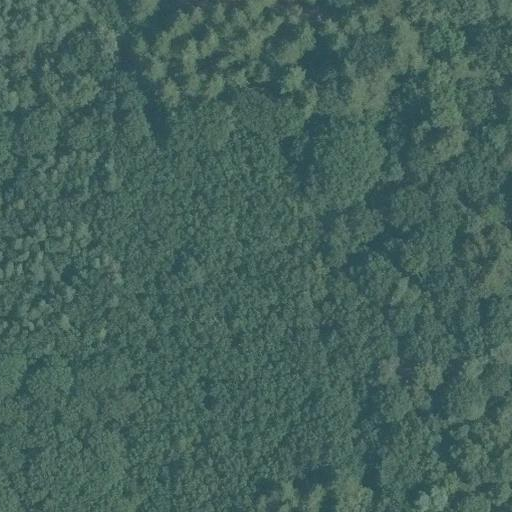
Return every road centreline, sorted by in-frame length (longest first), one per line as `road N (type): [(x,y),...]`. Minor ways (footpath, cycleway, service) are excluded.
road 1 (track): [(376,511),(319,325),(293,190),(337,138),(337,123),(436,70),(464,69),(511,35)]
road 2 (track): [(390,90),(124,127),(0,164)]
